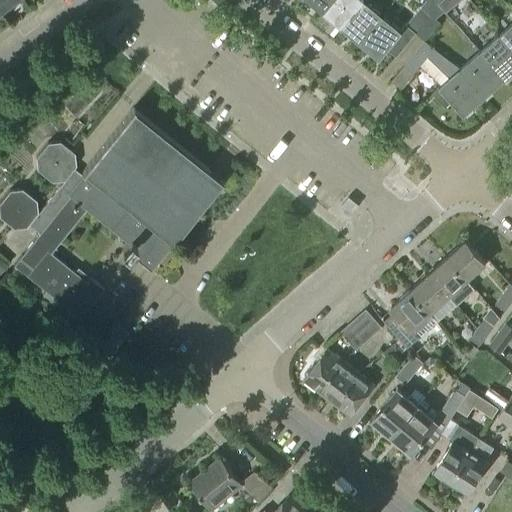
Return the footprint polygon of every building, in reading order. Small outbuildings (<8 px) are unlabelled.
[(0,0),(0,11),(15,0),(0,0)] [(310,0),(324,12),(333,0),(310,0)] [(333,0),(324,12),(343,27),(364,1),(362,0),(333,0)] [(421,8),(406,26),(415,33),(415,34),(421,27),(430,16),(428,13),(437,5),(442,1),(440,0),(426,0),(425,2),(426,3),(421,8)] [(458,0),(442,0),(442,1),(437,5),(444,13),(458,0)] [(382,16),(364,1),(343,27),(361,42),(382,16)] [(444,13),(437,5),(428,13),(430,16),(421,27),(415,34),(425,41),(440,24),(436,20),(444,13)] [(380,57),(386,49),(395,57),(415,33),(406,26),(405,25),(400,31),(382,16),(361,42),(380,57)] [(511,22),(498,34),(511,50),(511,22)] [(511,50),(498,34),(478,51),(503,80),(511,72),(511,50)] [(404,66),(412,73),(420,64),(441,84),(431,92),(445,108),(451,102),(462,115),(483,97),(459,69),(432,49),(424,42),(404,66)] [(503,80),(478,51),(459,69),(483,97),(503,80)] [(31,277),(50,253),(88,206),(131,240),(124,249),(152,271),(224,180),(133,108),(82,172),(85,174),(82,176),(74,170),(76,166),(75,154),(59,141),(47,142),(35,157),(37,169),(51,181),(62,179),(63,180),(39,212),(38,211),(36,200),(22,188),(10,189),(0,200),(0,217),(13,228),(26,227),(28,224),(39,233),(14,264),(31,277)] [(357,205),(348,198),(341,206),(350,213),(354,208),(357,205)] [(447,258),(467,280),(485,263),(466,242),(447,258)] [(50,253),(31,278),(82,318),(105,289),(77,267),(74,271),(50,253)] [(456,304),(474,288),(467,280),(447,258),(429,274),(456,304)] [(411,291),(438,321),(456,304),(429,274),(411,291)] [(511,286),(510,285),(496,305),(505,312),(511,303),(511,286)] [(438,322),(438,321),(411,291),(392,308),(404,322),(393,331),(408,348),(438,322)] [(359,317),(374,335),(382,328),(366,310),(359,317)] [(350,325),(366,342),(374,335),(359,317),(350,325)] [(484,318),(477,327),(487,335),(493,325),(484,318)] [(511,336),(511,327),(505,323),(490,345),(500,352),(511,336)] [(109,356),(128,332),(118,325),(99,348),(109,356)] [(357,351),(366,342),(350,325),(341,333),(357,351)] [(479,345),(487,335),(477,327),(469,338),(479,345)] [(395,343),(383,354),(391,363),(403,352),(395,343)] [(320,392),(344,361),(328,349),(304,380),(320,392)] [(396,376),(405,385),(423,363),(414,355),(396,376)] [(436,363),(428,355),(422,361),(429,369),(436,363)] [(320,392),(335,404),(359,373),(344,361),(320,392)] [(374,384),(359,373),(335,404),(350,416),(374,384)] [(416,411),(394,438),(413,454),(435,429),(442,434),(457,410),(470,390),(471,388),(460,381),(455,390),(455,389),(439,413),(440,414),(434,422),(424,414),(431,406),(424,400),(416,411)] [(509,400),(489,388),(482,398),(502,411),(509,400)] [(374,421),(394,438),(416,411),(424,400),(423,399),(425,396),(416,389),(409,398),(400,391),(374,421)] [(482,398),(470,390),(457,410),(467,417),(474,407),(492,418),(498,409),(482,398)] [(499,417),(511,425),(511,395),(509,400),(502,411),(499,417)] [(434,471),(451,482),(479,439),(459,426),(450,440),(453,443),(434,471)] [(487,464),(485,463),(494,448),(479,439),(451,482),(468,493),(487,464)] [(242,482),(221,457),(190,484),(212,511),(243,485),(258,502),(271,487),(254,471),(242,482)] [(511,477),(511,463),(508,461),(502,471),(511,477)] [(303,511),(289,498),(274,511),(303,511)]
